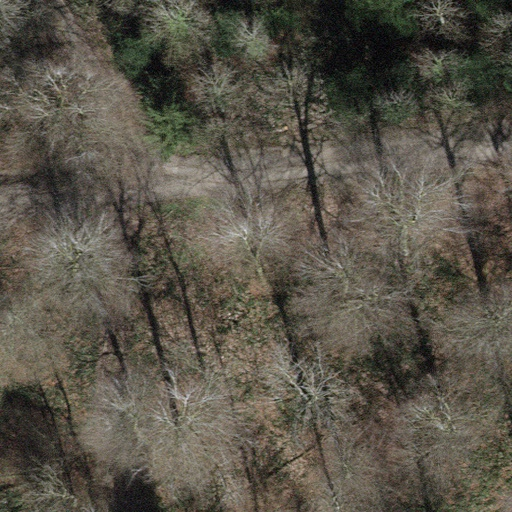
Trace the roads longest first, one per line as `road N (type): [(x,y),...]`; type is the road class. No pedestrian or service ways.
road 1 (track): [(0,196),(511,151)]
road 2 (track): [(47,0),(142,187)]
